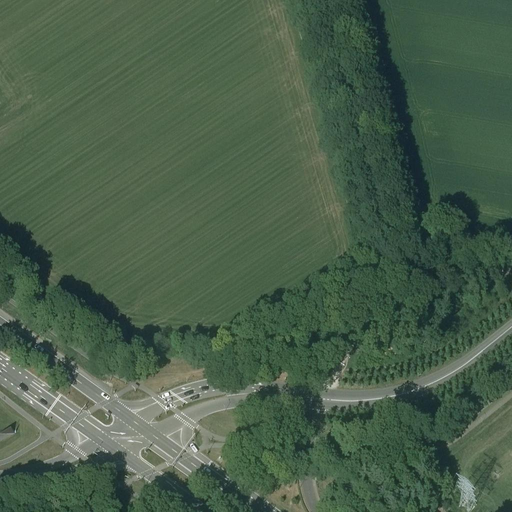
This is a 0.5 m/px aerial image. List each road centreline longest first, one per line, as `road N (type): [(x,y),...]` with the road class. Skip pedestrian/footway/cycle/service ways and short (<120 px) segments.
road 1 (track): [(322,398),(391,254),(322,0)]
road 2 (secondary): [(322,398),(392,396),(425,385),(511,326)]
road 3 (primary): [(130,419),(0,325)]
road 4 (secondary): [(279,394),(211,386),(130,419)]
road 5 (secondary): [(150,433),(212,406),(279,394)]
road 6 (primary): [(259,511),(150,433)]
road 7 (secondary): [(0,486),(55,480),(117,452)]
road 8 (primary): [(0,368),(98,438)]
